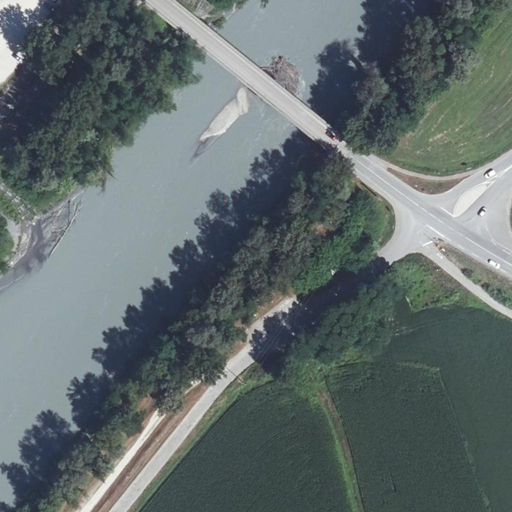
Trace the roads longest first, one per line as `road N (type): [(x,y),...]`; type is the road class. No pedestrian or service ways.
road 1 (tertiary): [(117,511),(255,347),(327,304),(436,219)]
road 2 (secondary): [(155,0),(436,219)]
road 3 (track): [(80,511),(144,434),(160,400),(235,339),(327,304)]
road 4 (track): [(282,331),(319,388),(359,511)]
